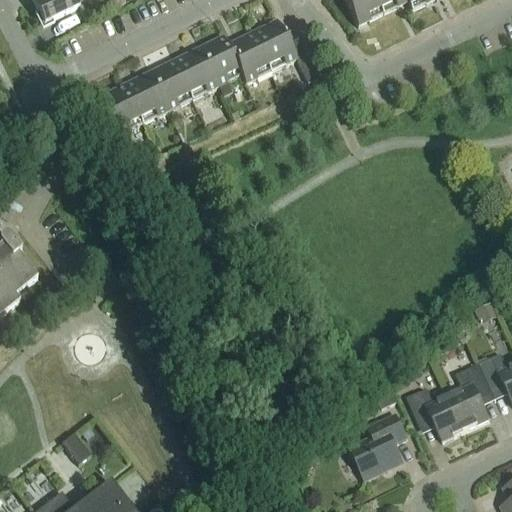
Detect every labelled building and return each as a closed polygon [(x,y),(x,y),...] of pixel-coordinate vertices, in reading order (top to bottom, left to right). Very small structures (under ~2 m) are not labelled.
[(79,11),(73,0),(38,0),(32,3),(44,28),(79,11)] [(342,0),(357,31),(383,18),(373,0),(342,0)] [(373,0),(383,18),(407,6),(404,0),(373,0)] [(411,15),(434,3),(432,0),(404,0),(407,6),(411,15)] [(288,48),(277,25),(253,37),(272,75),(295,64),(308,88),(317,83),(297,43),(288,48)] [(253,37),(227,49),(240,79),(245,88),(272,75),(253,37)] [(217,91),(240,79),(227,49),(223,40),(198,53),(217,91)] [(198,53),(174,65),(193,103),(217,91),(198,53)] [(166,116),(193,103),(174,65),(147,78),(166,116)] [(147,78),(123,89),(142,128),(166,116),(147,78)] [(117,140),(142,128),(123,89),(98,102),(117,140)] [(116,146),(111,137),(102,142),(119,176),(136,168),(123,142),(116,146)] [(21,254),(10,241),(6,238),(1,240),(0,242),(0,246),(1,249),(0,249),(0,321),(19,306),(14,300),(37,282),(17,258),(21,254)] [(491,307),(477,314),(483,327),(497,321),(491,307)] [(511,372),(508,374),(501,359),(478,370),(491,397),(504,391),(511,407),(511,372)] [(478,370),(455,380),(463,395),(449,402),(465,436),(489,425),(479,402),(491,397),(478,370)] [(430,397),(426,394),(406,403),(419,430),(431,425),(442,447),(465,436),(449,402),(435,409),(430,397)] [(392,399),(377,406),(381,414),(396,407),(392,399)] [(367,433),(372,445),(349,456),(363,484),(402,466),(394,449),(407,443),(396,420),(367,433)] [(89,430),(83,437),(89,443),(95,437),(89,430)] [(90,460),(73,438),(61,448),(78,470),(90,460)] [(128,511),(110,486),(76,511),(72,511),(61,497),(41,511),(128,511)] [(511,511),(511,489),(503,494),(510,507),(501,511),(511,511)]
